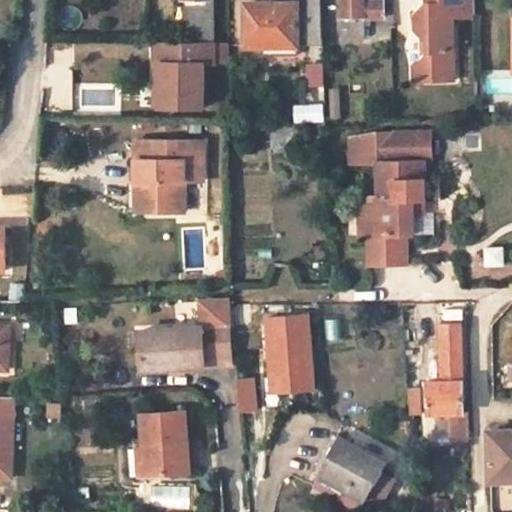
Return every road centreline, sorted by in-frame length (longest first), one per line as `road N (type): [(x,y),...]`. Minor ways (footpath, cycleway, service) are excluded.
road 1 (residential): [(0,150),(28,106),(41,0)]
road 2 (residential): [(511,292),(478,322),(480,429)]
